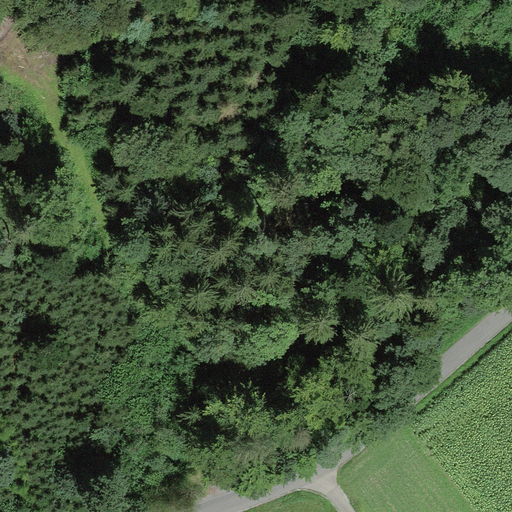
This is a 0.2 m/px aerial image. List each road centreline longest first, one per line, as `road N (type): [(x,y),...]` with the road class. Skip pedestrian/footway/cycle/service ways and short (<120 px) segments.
road 1 (track): [(28,27),(221,507)]
road 2 (unclassified): [(206,511),(324,470),(511,311)]
